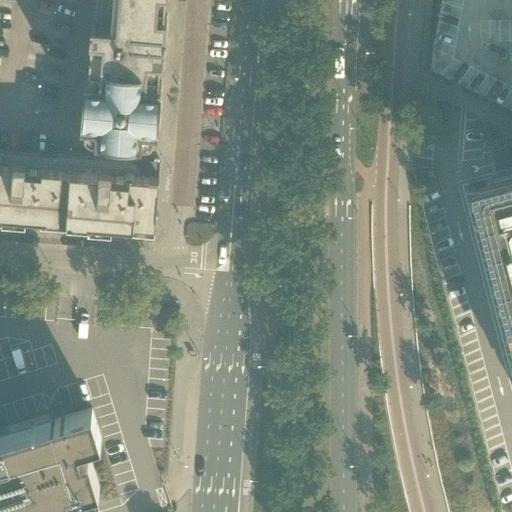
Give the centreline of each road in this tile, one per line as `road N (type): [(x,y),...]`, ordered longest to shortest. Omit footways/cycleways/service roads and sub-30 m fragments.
road 1 (secondary): [(343,511),(341,151)]
road 2 (secondary): [(254,0),(234,272)]
road 3 (residential): [(195,0),(174,267)]
road 4 (secondary): [(234,272),(213,511)]
road 5 (unclassified): [(0,253),(174,267)]
road 6 (secondary): [(341,151),(346,0)]
